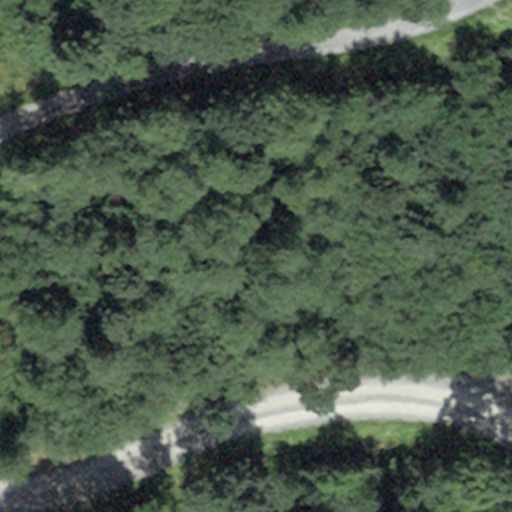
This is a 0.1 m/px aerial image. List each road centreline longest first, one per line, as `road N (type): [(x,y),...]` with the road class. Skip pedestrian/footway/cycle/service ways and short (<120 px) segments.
road 1 (track): [(511,421),(435,394),(269,410),(24,511)]
road 2 (track): [(477,0),(425,28),(287,48),(26,113)]
